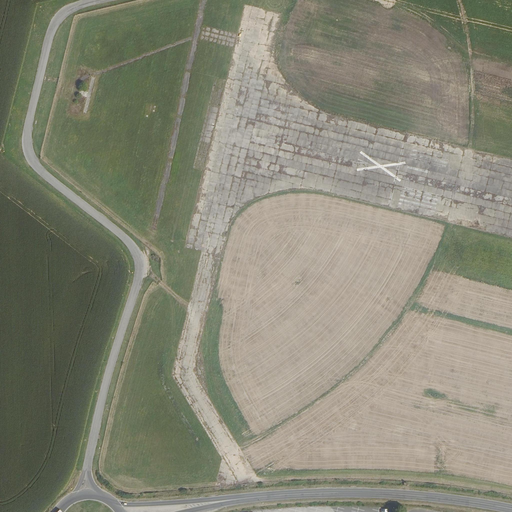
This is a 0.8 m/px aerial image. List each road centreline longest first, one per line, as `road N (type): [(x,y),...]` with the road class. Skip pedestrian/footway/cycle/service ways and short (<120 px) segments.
road 1 (unclassified): [(86,467),(138,267),(129,243),(35,163),(26,136),(54,20),(99,0)]
road 2 (primary): [(244,498),(404,494),(511,509)]
road 3 (primary): [(244,498),(114,505)]
